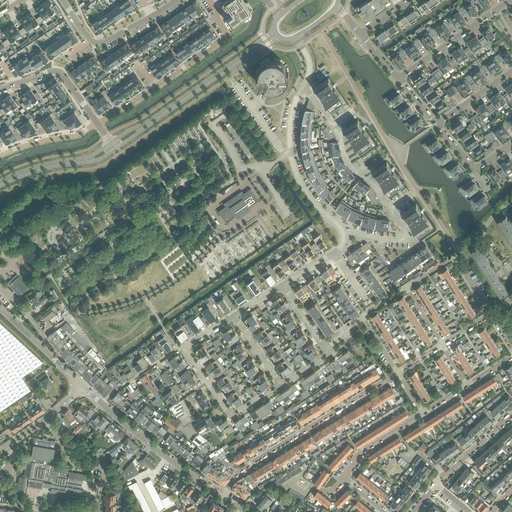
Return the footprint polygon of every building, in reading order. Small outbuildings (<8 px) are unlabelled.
[(48,0),(47,0),(41,4),(50,16),(49,15),(54,12),(55,13),(56,12),(59,10),(55,5),(52,7),(49,4),(51,3),(48,0)] [(123,0),(121,0),(118,2),(126,13),(130,10),(123,0)] [(129,0),(123,0),(130,10),(135,7),(129,0)] [(196,0),(191,4),(192,4),(198,14),(203,11),(196,0)] [(225,0),(221,4),(225,10),(228,9),(232,14),(228,16),(228,17),(232,23),(233,23),(251,10),(243,0),(225,0)] [(367,0),(356,8),(365,21),(391,2),(389,0),(367,0)] [(428,0),(426,2),(431,10),(436,6),(435,3),(438,1),(437,0),(428,0)] [(426,13),(431,10),(426,2),(425,1),(420,4),(421,5),(417,7),(421,13),(425,11),(426,13)] [(118,2),(114,5),(121,16),(125,13),(126,14),(126,13),(118,2)] [(465,4),(460,8),(464,13),(467,11),(470,15),(472,14),(472,15),(477,11),(476,11),(477,10),(475,7),(474,8),(471,3),(467,6),(465,4)] [(41,5),(36,8),(41,15),(38,17),(41,22),(50,16),(41,4),(41,5)] [(191,4),(187,7),(194,17),(198,14),(192,4),(191,4)] [(114,5),(109,8),(117,19),(121,16),(114,5)] [(187,7),(183,10),(189,20),(194,17),(187,7)] [(109,8),(105,12),(113,23),(117,19),(109,8)] [(461,15),(464,13),(460,8),(453,13),(461,24),(464,21),(465,20),(461,15)] [(410,12),(405,16),(411,24),(416,20),(414,18),(418,15),(414,9),(410,12)] [(183,10),(178,13),(184,22),(185,23),(189,20),(183,10)] [(30,12),(25,16),(33,28),(41,22),(38,17),(35,19),(30,12)] [(105,12),(100,15),(108,26),(113,23),(105,12)] [(178,13),(174,17),(180,25),(184,22),(178,13)] [(457,26),(461,24),(453,13),(447,17),(445,18),(449,24),(452,21),(456,26),(457,26)] [(100,15),(96,18),(97,20),(104,29),(108,26),(100,15)] [(406,27),(411,24),(405,16),(405,15),(400,18),(400,19),(397,22),(401,27),(404,25),(406,27)] [(25,16),(20,20),(24,26),(21,28),(25,34),(33,28),(25,16)] [(174,17),(170,20),(175,28),(176,29),(181,26),(180,25),(174,17)] [(446,26),(449,24),(445,18),(438,23),(446,35),(450,31),(446,26)] [(99,32),(104,29),(97,20),(97,19),(93,23),(94,25),(97,30),(98,30),(99,32)] [(170,20),(165,23),(171,31),(175,28),(170,20)] [(165,22),(160,26),(167,35),(171,32),(171,31),(165,23),(165,22)] [(390,27),(385,30),(390,38),(396,34),(394,32),(398,29),(393,23),(389,26),(390,27)] [(446,35),(438,23),(430,29),(434,34),(437,32),(441,37),(442,36),(442,37),(446,35)] [(9,27),(8,28),(16,38),(21,35),(22,36),(25,34),(21,28),(18,31),(14,24),(9,28),(9,27)] [(153,29),(153,30),(159,38),(164,35),(158,26),(153,29)] [(204,30),(205,31),(211,39),(215,36),(209,27),(204,30)] [(8,28),(3,31),(8,38),(5,40),(8,45),(11,43),(11,42),(16,38),(8,28)] [(485,37),(482,39),(486,45),(491,41),(490,39),(494,36),(491,31),(490,28),(489,28),(488,28),(483,31),(484,31),(482,33),(485,37)] [(69,29),(64,32),(71,43),(76,39),(69,29)] [(386,41),(390,38),(385,30),(384,29),(379,33),(380,33),(377,36),(381,41),(384,39),(386,41)] [(431,36),(434,34),(430,29),(423,34),(431,45),(434,42),(435,41),(431,36)] [(159,38),(153,30),(149,33),(155,41),(159,38)] [(201,34),(207,42),(211,39),(205,31),(201,34)] [(64,33),(60,36),(67,45),(71,42),(71,43),(64,32),(64,33)] [(149,33),(145,36),(151,45),(156,42),(155,41),(149,33)] [(201,34),(201,33),(196,36),(197,37),(203,45),(207,42),(201,34)] [(426,48),(431,45),(423,34),(415,39),(419,45),(422,42),(426,48)] [(55,38),(62,48),(67,45),(60,36),(61,37),(57,40),(55,38)] [(140,39),(147,48),(151,45),(145,36),(140,39)] [(475,36),(471,39),(479,50),(486,45),(482,39),(479,41),(476,36),(475,37),(475,36)] [(197,37),(193,40),(198,48),(203,45),(197,37)] [(51,41),(58,52),(62,48),(55,38),(51,41)] [(0,50),(8,45),(5,40),(2,42),(0,39),(0,50)] [(147,49),(147,48),(140,39),(136,42),(142,51),(143,52),(147,49)] [(416,47),(419,45),(415,39),(408,44),(416,55),(419,53),(419,52),(420,51),(416,47)] [(470,47),(467,50),(471,55),(479,50),(471,39),(467,41),(468,42),(467,43),(470,47)] [(193,40),(189,43),(194,51),(198,48),(193,40)] [(47,45),(54,55),(54,54),(58,52),(51,41),(52,43),(48,45),(47,45)] [(183,44),(184,45),(190,54),(194,51),(189,43),(187,41),(183,44)] [(138,55),(142,51),(136,42),(135,42),(131,45),(138,55)] [(122,46),(122,47),(128,55),(133,52),(127,43),(122,46)] [(412,58),(416,55),(408,44),(401,50),(404,55),(407,53),(411,58),(412,57),(412,58)] [(49,58),(54,55),(47,45),(43,49),(49,58)] [(184,45),(180,48),(186,57),(190,54),(184,45)] [(460,46),(456,49),(464,60),(471,55),(467,50),(464,52),(460,46)] [(118,50),(125,59),(129,56),(128,55),(122,47),(118,50)] [(186,57),(180,48),(175,51),(181,60),(186,57)] [(455,58),(452,60),(456,66),(464,60),(456,49),(452,52),(453,52),(452,53),(455,58)] [(41,50),(36,53),(43,63),(47,59),(41,50)] [(121,62),(125,59),(118,50),(114,52),(121,62)] [(401,57),(404,55),(401,50),(396,53),(397,55),(393,58),(396,63),(395,63),(397,66),(398,66),(399,66),(403,63),(405,62),(401,57)] [(501,51),(496,55),(500,60),(503,58),(506,63),(508,61),(508,62),(511,59),(511,55),(511,54),(510,55),(507,50),(503,53),(501,51)] [(168,56),(174,65),(175,65),(180,62),(172,51),(167,54),(168,56)] [(110,55),(116,65),(121,62),(114,52),(110,55)] [(36,54),(32,56),(38,65),(42,63),(43,63),(36,53),(36,54)] [(112,68),(116,65),(110,55),(106,58),(111,67),(112,68)] [(495,59),(490,62),(497,71),(500,69),(500,68),(501,67),(497,62),(500,60),(496,55),(493,57),(495,59)] [(26,56),(21,59),(28,68),(32,65),(28,59),(26,56)] [(32,56),(28,59),(32,65),(34,68),(38,65),(32,56)] [(92,56),(87,60),(93,69),(97,67),(97,66),(99,65),(92,56)] [(170,68),(174,65),(168,56),(164,58),(170,68)] [(261,66),(258,64),(257,66),(256,68),(259,68),(258,71),(258,74),(258,77),(259,80),(257,81),(258,83),(259,85),(261,83),(263,85),(257,96),(263,85),(264,86),(264,84),(268,87),(268,88),(271,89),(274,89),(274,91),(272,91),(269,91),(266,90),(262,99),(266,91),(268,91),(270,92),(272,92),(275,92),(274,89),(277,88),(280,87),(282,85),(284,83),(287,84),(288,83),(289,81),(286,80),(287,77),(287,74),(287,71),(286,68),(288,67),(287,65),(286,64),(284,65),(282,63),(279,61),(277,60),(274,60),(274,57),(272,57),(270,57),(271,60),(268,61),(265,62),(263,64),(261,66)] [(441,59),(441,60),(449,71),(456,66),(452,60),(449,62),(446,57),(445,58),(445,57),(441,59)] [(111,67),(106,58),(105,58),(101,61),(107,70),(111,67)] [(160,62),(166,71),(170,68),(164,58),(160,61),(160,62)] [(17,62),(24,71),(28,68),(21,59),(17,62)] [(93,69),(87,60),(81,64),(87,73),(88,73),(91,70),(93,69)] [(440,69),(437,71),(441,76),(449,71),(441,60),(436,63),(440,69)] [(489,60),(481,65),(485,71),(488,69),(492,74),(493,73),(493,74),(497,71),(490,62),(489,60)] [(17,62),(12,65),(19,74),(24,71),(17,62)] [(156,65),(162,74),(166,71),(160,62),(156,65)] [(81,64),(76,67),(82,77),(86,74),(87,73),(81,64)] [(162,74),(156,65),(151,68),(158,77),(162,74)] [(482,73),(485,71),(481,65),(474,70),(482,82),(486,78),(482,73)] [(82,77),(76,67),(70,71),(73,76),(72,77),(75,80),(76,80),(78,83),(82,80),(81,80),(83,78),(82,77)] [(482,82),(474,70),(466,76),(470,81),(473,79),(477,84),(478,83),(478,84),(481,82),(482,82)] [(416,77),(416,76),(413,78),(414,79),(413,79),(416,84),(418,86),(423,83),(425,81),(424,79),(424,78),(423,76),(425,75),(423,72),(421,73),(416,77)] [(137,76),(132,79),(138,87),(138,88),(143,85),(137,76)] [(467,83),(470,81),(466,76),(459,81),(460,83),(467,92),(470,90),(470,89),(471,88),(467,83)] [(48,81),(45,84),(48,88),(57,82),(54,77),(51,79),(50,78),(47,80),(48,81)] [(332,113),(342,106),(346,103),(328,78),(315,88),(319,95),(321,94),(322,96),(321,97),(332,113)] [(132,79),(128,82),(133,91),(138,87),(132,79)] [(127,81),(122,84),(129,94),(133,91),(128,82),(127,81)] [(433,89),(431,87),(432,87),(430,84),(432,83),(431,82),(430,81),(428,82),(427,83),(424,85),(420,88),(423,93),(424,92),(425,94),(433,89)] [(48,88),(47,89),(51,94),(52,93),(61,87),(57,82),(58,82),(57,82),(48,88)] [(122,83),(117,86),(125,97),(129,94),(122,84),(122,83)] [(462,95),(467,92),(460,83),(456,86),(455,84),(451,86),(455,92),(458,90),(462,95)] [(117,86),(113,89),(120,100),(125,97),(117,86)] [(61,87),(52,93),(55,98),(64,91),(61,87)] [(30,89),(25,92),(32,103),(40,97),(36,92),(33,94),(30,89)] [(113,89),(108,93),(116,103),(121,100),(120,100),(113,89)] [(435,90),(427,96),(430,101),(431,101),(432,103),(440,98),(438,95),(439,95),(437,93),(439,92),(437,89),(435,90)] [(103,95),(98,99),(104,108),(105,109),(108,106),(110,104),(108,101),(111,99),(104,90),(101,92),(103,95)] [(64,91),(55,98),(58,102),(67,96),(64,91)] [(499,91),(494,95),(501,104),(505,101),(506,103),(507,102),(509,101),(506,95),(503,97),(499,91)] [(25,93),(20,96),(23,101),(20,103),(24,109),(32,103),(25,92),(24,93),(25,93)] [(386,98),(385,99),(389,105),(393,103),(394,104),(401,99),(402,99),(400,96),(398,94),(397,95),(395,92),(394,92),(386,98)] [(9,95),(4,98),(12,110),(17,106),(17,105),(20,103),(16,98),(13,100),(9,95)] [(494,104),(491,106),(494,111),(502,106),(501,104),(494,95),(491,97),(491,98),(490,99),(494,104)] [(67,96),(57,103),(60,108),(71,101),(67,96)] [(449,104),(445,97),(435,104),(436,106),(436,107),(439,112),(440,111),(440,112),(443,110),(443,109),(447,106),(449,104)] [(4,99),(0,101),(0,103),(3,107),(0,108),(0,109),(3,115),(11,109),(4,98),(4,99)] [(104,108),(98,99),(92,103),(93,104),(92,105),(95,109),(96,108),(99,113),(102,110),(104,108)] [(305,108),(304,116),(312,117),(314,118),(315,111),(313,111),(315,107),(309,99),(306,108),(305,108)] [(491,113),(494,111),(491,106),(488,108),(484,103),(483,103),(479,105),(487,116),(486,114),(490,111),(491,113)] [(401,119),(413,111),(411,108),(410,108),(409,106),(407,107),(405,104),(395,111),(401,119)] [(479,114),(476,116),(479,122),(480,121),(483,119),(487,116),(479,105),(475,108),(479,114)] [(74,112),(69,116),(75,125),(80,121),(77,116),(80,114),(76,109),(74,110),(73,111),(74,112)] [(52,112),(44,117),(51,128),(56,124),(53,119),(56,117),(52,112)] [(68,115),(60,120),(63,126),(67,123),(70,128),(75,125),(69,116),(68,115)] [(302,122),(302,123),(310,124),(312,124),(314,118),(312,117),(304,116),(302,122)] [(417,119),(415,116),(405,123),(411,131),(423,123),(421,120),(421,121),(419,118),(417,119)] [(28,120),(23,123),(30,133),(35,129),(31,124),(35,122),(31,117),(28,119),(28,120)] [(44,117),(36,123),(39,128),(42,126),(46,131),(51,128),(44,117)] [(466,124),(463,120),(461,118),(459,119),(457,120),(454,122),(451,123),(452,124),(451,125),(454,130),(455,129),(456,131),(464,126),(463,126),(466,124)] [(358,120),(351,125),(344,130),(349,136),(350,136),(351,138),(350,139),(361,155),(375,145),(358,120)] [(506,129),(508,127),(505,121),(497,126),(498,128),(505,138),(505,137),(509,135),(508,134),(509,134),(506,129)] [(7,124),(2,128),(3,129),(10,139),(15,135),(11,130),(14,128),(11,123),(8,125),(7,124)] [(18,126),(14,128),(18,133),(21,131),(25,136),(30,133),(23,123),(23,124),(18,127),(18,126)] [(322,130),(330,141),(330,142),(338,141),(327,126),(322,130)] [(471,135),(469,132),(470,132),(468,130),(470,129),(468,126),(466,127),(458,133),(461,138),(462,138),(463,140),(471,135)] [(493,129),(490,132),(494,138),(497,136),(500,141),(505,138),(498,128),(494,131),(493,131),(494,130),(493,129)] [(3,129),(0,131),(0,138),(1,138),(5,143),(10,139),(3,129)] [(474,136),(465,142),(468,147),(469,146),(470,148),(478,143),(476,141),(477,141),(475,138),(477,137),(476,135),(474,136)] [(429,153),(441,144),(439,141),(438,142),(437,139),(435,140),(433,137),(423,144),(429,153)] [(330,150),(332,149),(331,149),(339,147),(338,141),(330,142),(330,141),(328,142),(330,150)] [(480,145),(473,150),(474,152),(477,157),(478,156),(479,157),(481,155),(483,153),(485,155),(494,149),(491,146),(487,149),(486,147),(484,149),(482,146),(482,147),(480,145)] [(332,149),(333,156),(341,154),(339,147),(331,149),(332,149)] [(310,150),(303,151),(303,152),(304,158),(312,156),(314,156),(312,149),(310,150)] [(443,150),(433,156),(438,163),(441,160),(442,162),(450,157),(451,156),(450,155),(449,154),(448,154),(447,152),(445,153),(443,149),(443,150)] [(331,157),(334,164),(343,160),(341,154),(333,156),(331,157)] [(312,156),(304,158),(306,165),(316,162),(314,156),(312,156)] [(338,171),(340,170),(346,166),(343,160),(334,164),(338,171)] [(505,177),(511,172),(511,171),(505,161),(501,163),(501,164),(500,165),(504,170),(501,172),(505,177)] [(316,162),(306,165),(306,166),(309,172),(316,169),(318,168),(316,162)] [(391,196),(400,190),(404,187),(387,162),(373,171),(378,178),(379,177),(380,179),(379,180),(391,196)] [(456,165),(453,162),(443,169),(449,177),(461,168),(459,166),(457,164),(456,165)] [(340,171),(344,175),(344,176),(350,171),(346,166),(340,170),(340,171)] [(316,169),(309,172),(312,178),(312,179),(321,174),(318,168),(316,169)] [(500,181),(505,177),(501,172),(498,174),(495,169),(493,170),(488,173),(489,174),(488,174),(490,177),(491,177),(494,182),(498,179),(500,181)] [(355,176),(350,171),(344,176),(344,175),(342,177),(348,183),(355,176)] [(321,174),(312,179),(314,182),(316,185),(320,182),(322,181),(324,179),(321,174)] [(320,182),(316,185),(319,190),(320,191),(326,186),(328,185),(326,182),(324,179),(322,181),(320,182)] [(352,187),(359,191),(360,189),(364,183),(358,179),(352,187)] [(39,190),(49,183),(46,180),(37,187),(39,190)] [(470,181),(468,182),(460,188),(465,196),(478,188),(476,185),(475,186),(474,183),(472,184),(470,181)] [(370,186),(364,183),(360,189),(359,191),(365,195),(366,194),(370,186)] [(326,186),(320,191),(320,192),(324,197),(330,191),(332,190),(331,189),(329,190),(326,187),(326,186)] [(380,201),(370,186),(366,194),(365,195),(366,194),(374,205),(380,201)] [(218,211),(226,223),(234,217),(233,216),(235,215),(237,218),(250,209),(248,206),(250,204),(251,205),(259,200),(251,188),(243,194),(241,196),(240,194),(235,197),(232,200),(231,199),(227,203),(228,205),(226,206),(218,211)] [(330,191),(324,197),(329,202),(336,195),(332,190),(330,191)] [(482,196),(480,193),(470,200),(476,209),(488,200),(486,197),(485,198),(484,195),(482,196)] [(336,208),(342,212),(347,204),(342,200),(336,208)] [(347,215),(348,216),(353,207),(347,204),(342,212),(347,215)] [(402,213),(407,219),(407,220),(408,219),(410,221),(408,222),(420,238),(434,229),(416,204),(402,213)] [(359,210),(353,207),(348,216),(354,219),(358,212),(359,210)] [(385,212),(384,213),(389,220),(393,220),(387,211),(385,212)] [(364,215),(358,212),(354,219),(360,222),(361,222),(364,215)] [(364,213),(364,215),(361,222),(362,222),(368,224),(370,214),(364,213)] [(377,216),(370,214),(368,224),(374,226),(375,226),(376,218),(377,216)] [(497,221),(503,230),(511,225),(505,216),(497,221)] [(375,226),(382,227),(383,219),(376,218),(375,226)] [(389,220),(383,219),(382,227),(388,228),(389,228),(399,228),(393,220),(389,220)] [(511,226),(511,225),(503,230),(508,238),(511,234),(511,226)] [(308,226),(300,231),(301,232),(303,235),(310,230),(308,226)] [(316,241),(310,245),(310,246),(314,251),(320,247),(321,248),(323,247),(323,246),(325,244),(326,245),(327,244),(326,243),(322,237),(320,235),(319,234),(314,238),(316,241)] [(305,249),(299,254),(302,259),(308,255),(310,256),(312,255),(311,254),(314,252),(314,253),(316,253),(314,251),(310,246),(310,245),(308,242),(302,246),(305,249)] [(356,247),(355,247),(363,258),(368,254),(366,251),(370,247),(366,242),(362,245),(361,244),(359,245),(359,246),(357,248),(356,247)] [(426,245),(421,248),(428,259),(433,255),(426,245)] [(471,251),(476,259),(485,253),(482,250),(479,246),(471,251)] [(357,262),(363,258),(355,247),(354,248),(355,249),(353,251),(352,250),(350,251),(351,253),(347,256),(350,261),(355,258),(357,262)] [(428,259),(421,248),(417,252),(423,260),(427,258),(428,259)] [(417,252),(412,255),(418,263),(423,260),(417,252)] [(487,257),(485,253),(476,259),(480,266),(489,261),(486,257),(487,257)] [(284,258),(287,262),(291,267),(292,269),(293,268),(292,267),(295,265),(295,266),(297,265),(296,263),(302,259),(299,254),(293,258),(290,254),(284,258)] [(412,255),(408,258),(414,266),(418,263),(412,255)] [(415,268),(414,266),(408,258),(404,261),(410,271),(415,268)] [(406,274),(410,271),(404,261),(399,264),(405,272),(405,273),(406,274)] [(492,265),(489,261),(480,266),(485,274),(494,268),(492,265)] [(285,271),(291,267),(287,262),(281,266),(279,262),(273,266),(279,275),(279,276),(280,277),(282,276),(281,275),(283,273),(284,274),(286,273),(285,271)] [(261,274),(268,285),(270,283),(271,283),(275,280),(274,279),(277,276),(269,264),(265,266),(268,270),(261,274)] [(362,271),(365,275),(374,268),(371,264),(362,271)] [(401,275),(405,273),(405,272),(399,264),(395,267),(401,275)] [(321,273),(328,282),(333,278),(331,274),(335,271),(332,266),(327,269),(326,267),(324,269),(324,270),(322,272),(321,270),(320,271),(321,273)] [(402,277),(401,275),(395,267),(390,270),(397,280),(402,277)] [(365,275),(368,280),(377,273),(374,268),(365,275)] [(496,272),(494,268),(485,274),(490,281),(498,276),(495,272),(496,272)] [(440,273),(444,278),(450,275),(446,269),(440,273)] [(368,280),(371,284),(380,277),(377,273),(368,280)] [(28,287),(16,274),(10,280),(7,283),(19,296),(28,287)] [(257,289),(263,285),(256,275),(252,278),(253,279),(246,284),(253,294),(258,291),(257,289)] [(308,282),(315,291),(320,287),(318,283),(322,280),(319,275),(314,278),(313,276),(311,278),(311,279),(309,281),(308,279),(307,280),(308,282)] [(444,278),(448,284),(453,280),(450,275),(444,278)] [(501,280),(498,276),(490,281),(494,288),(503,283),(501,280)] [(384,282),(380,277),(371,284),(374,288),(382,283),(384,282)] [(233,283),(238,290),(232,294),(233,295),(231,296),(233,299),(235,297),(239,303),(246,298),(245,297),(248,295),(243,287),(241,284),(238,280),(237,281),(233,283)] [(385,287),(382,283),(374,288),(377,293),(385,287)] [(505,287),(503,283),(494,288),(499,296),(507,291),(505,287)] [(296,291),(302,300),(308,296),(305,292),(309,289),(306,284),(301,287),(300,285),(298,287),(298,288),(296,290),(295,288),(294,289),(295,291),(296,291)] [(450,288),(453,293),(459,289),(456,285),(450,288)] [(334,297),(336,296),(335,296),(344,290),(340,286),(338,287),(336,289),(331,292),(334,297)] [(386,286),(385,287),(377,293),(380,298),(390,291),(386,286)] [(414,289),(418,295),(423,291),(420,286),(414,289)] [(453,293),(457,298),(462,295),(459,289),(453,293)] [(336,296),(338,300),(339,300),(347,295),(344,290),(335,296),(336,296)] [(418,295),(421,300),(426,296),(423,291),(418,295)] [(38,292),(37,293),(36,292),(28,298),(35,308),(43,302),(46,300),(47,297),(46,296),(43,295),(40,292),(38,292)] [(224,295),(218,301),(217,302),(224,313),(229,309),(228,308),(233,304),(226,294),(224,295)] [(337,301),(340,306),(350,299),(347,295),(339,300),(338,300),(337,301)] [(457,298),(460,303),(465,300),(462,295),(457,298)] [(276,306),(276,307),(284,301),(282,298),(281,298),(280,296),(277,298),(276,296),(277,296),(276,296),(269,300),(270,300),(271,300),(273,303),(272,304),(274,307),(276,306)] [(421,300),(424,305),(430,301),(426,296),(421,300)] [(400,305),(400,306),(406,302),(403,297),(397,300),(400,305)] [(344,310),(345,309),(353,303),(350,299),(340,306),(344,310)] [(460,303),(463,308),(469,305),(465,300),(460,303)] [(209,307),(202,312),(209,322),(216,317),(215,316),(218,314),(212,304),(210,301),(206,304),(209,307)] [(288,306),(284,301),(276,307),(279,311),(275,314),(277,317),(282,314),(283,313),(281,311),(288,306)] [(424,305),(427,310),(433,306),(430,301),(424,305)] [(308,308),(311,313),(319,307),(320,307),(321,307),(317,302),(308,308)] [(402,308),(404,311),(409,307),(406,302),(400,306),(402,308)] [(345,309),(348,314),(356,308),(353,303),(345,309)] [(433,306),(427,310),(430,315),(436,311),(439,309),(436,305),(433,306)] [(463,308),(466,313),(472,310),(469,305),(463,308)] [(54,306),(51,308),(42,316),(47,322),(50,320),(52,322),(58,318),(56,315),(55,314),(58,311),(56,309),(54,306)] [(311,313),(314,317),(322,312),(320,307),(319,307),(311,313)] [(404,311),(407,316),(412,312),(409,307),(404,311)] [(359,313),(356,308),(348,314),(351,318),(359,313)] [(475,315),(472,310),(466,313),(470,318),(475,315)] [(245,322),(248,325),(256,319),(251,312),(252,311),(245,315),(245,316),(246,315),(247,317),(245,319),(246,321),(245,322)] [(284,316),(282,314),(277,317),(276,318),(278,321),(280,320),(283,324),(286,323),(286,322),(294,316),(291,311),(284,316)] [(430,315),(434,320),(439,316),(436,311),(430,315)] [(314,317),(317,322),(326,316),(322,312),(314,317)] [(407,316),(410,321),(416,317),(412,312),(407,316)] [(371,317),(374,322),(380,319),(377,313),(371,317)] [(193,319),(188,323),(194,332),(199,328),(198,327),(203,323),(197,314),(194,316),(195,318),(193,319)] [(285,330),(287,333),(293,329),(291,327),(297,322),(296,320),(294,316),(286,322),(286,323),(289,327),(285,330)] [(317,322),(320,326),(329,321),(329,320),(326,316),(317,322)] [(434,320),(437,325),(442,321),(439,316),(434,320)] [(410,321),(413,326),(419,322),(416,317),(410,321)] [(177,320),(181,326),(175,330),(174,331),(177,335),(178,334),(182,339),(186,336),(185,335),(190,331),(180,318),(177,320)] [(260,328),(261,327),(266,324),(264,321),(259,324),(256,319),(248,325),(251,330),(258,325),(260,328)] [(330,319),(329,320),(329,321),(320,326),(323,331),(333,324),(330,319)] [(381,321),(380,319),(374,322),(378,327),(383,324),(386,322),(384,319),(381,321)] [(444,324),(442,321),(437,325),(440,330),(446,326),(448,325),(446,323),(444,324)] [(0,409),(30,390),(21,377),(42,362),(0,322),(0,409)] [(67,322),(64,326),(67,329),(70,333),(71,333),(74,330),(74,329),(71,326),(69,324),(67,322)] [(413,326),(416,331),(422,327),(419,322),(413,326)] [(255,334),(259,339),(267,334),(267,333),(264,329),(269,326),(267,323),(266,324),(261,327),(262,330),(255,334)] [(336,329),(333,324),(323,331),(327,335),(336,329)] [(378,327),(381,332),(386,329),(383,324),(378,327)] [(449,331),(446,326),(440,330),(443,335),(449,331)] [(222,331),(227,338),(235,332),(233,329),(232,329),(231,327),(228,329),(227,327),(220,331),(220,332),(222,331)] [(294,340),(296,338),(305,332),(301,327),(294,332),(293,329),(287,333),(289,336),(291,335),(294,340)] [(416,331),(420,336),(425,332),(422,327),(416,331)] [(381,332),(384,337),(389,334),(386,329),(381,332)] [(478,332),(481,337),(487,334),(484,329),(478,332)] [(173,343),(165,330),(161,333),(164,336),(157,340),(165,351),(169,347),(168,346),(173,343)] [(56,331),(47,336),(51,341),(59,335),(56,331)] [(239,337),(235,332),(227,338),(230,342),(225,346),(228,348),(227,349),(233,345),(234,344),(232,342),(239,337)] [(270,340),(271,342),(277,338),(275,335),(273,337),(270,332),(267,333),(267,334),(259,339),(261,343),(262,342),(264,344),(270,340)] [(307,335),(305,332),(296,338),(294,340),(297,344),(295,346),(297,349),(298,348),(303,344),(302,342),(308,338),(306,336),(307,335)] [(420,336),(423,341),(428,337),(425,332),(420,336)] [(59,335),(51,341),(54,345),(63,339),(62,338),(64,337),(62,333),(61,334),(59,335)] [(384,337),(387,342),(393,339),(389,334),(384,337)] [(481,337),(485,343),(490,339),(487,334),(481,337)] [(63,339),(54,345),(57,349),(66,343),(67,342),(66,341),(67,340),(64,337),(62,338),(63,339)] [(395,337),(393,339),(387,342),(390,347),(396,344),(398,342),(395,337)] [(432,342),(428,337),(423,341),(426,346),(432,342)] [(266,350),(270,355),(278,349),(281,347),(277,343),(279,341),(277,338),(271,342),(273,345),(266,350)] [(485,343),(488,347),(493,344),(490,339),(485,343)] [(305,348),(308,352),(316,346),(313,341),(306,346),(304,344),(303,344),(298,348),(300,351),(305,348)] [(196,353),(199,356),(207,350),(202,343),(203,342),(196,347),(197,347),(198,349),(196,350),(197,352),(196,353)] [(66,343),(57,349),(61,354),(67,349),(68,348),(69,347),(66,343)] [(232,350),(235,355),(245,348),(241,343),(234,347),(233,345),(227,349),(229,352),(232,350)] [(399,349),(396,344),(390,347),(393,353),(399,349)] [(488,347),(491,353),(497,349),(493,344),(488,347)] [(455,354),(461,350),(463,349),(461,347),(459,348),(458,345),(452,349),(455,354)] [(148,356),(151,361),(156,358),(162,355),(156,346),(150,350),(153,353),(148,356)] [(319,350),(316,346),(308,352),(313,360),(311,360),(312,361),(319,356),(318,356),(317,354),(319,352),(318,350),(319,350)] [(280,355),(282,358),(287,354),(288,354),(286,351),(284,352),(281,347),(278,349),(270,355),(272,358),(273,358),(274,360),(280,355)] [(67,349),(61,354),(62,355),(64,358),(71,353),(72,352),(68,348),(67,349)] [(247,351),(245,348),(235,355),(234,355),(237,360),(235,361),(236,362),(237,364),(243,360),(242,358),(248,354),(246,352),(247,351)] [(401,348),(399,349),(393,353),(397,358),(405,353),(401,348)] [(85,354),(91,360),(96,355),(97,354),(91,349),(88,352),(85,354)] [(207,350),(199,356),(202,361),(209,356),(211,359),(217,355),(215,352),(213,353),(210,349),(207,350)] [(500,354),(497,349),(491,353),(494,358),(500,354)] [(348,362),(353,359),(348,350),(344,353),(338,358),(341,362),(346,359),(348,362)] [(455,354),(458,359),(464,355),(461,350),(455,354)] [(71,353),(64,358),(66,360),(68,362),(76,355),(72,351),(72,352),(71,353)] [(406,352),(405,353),(397,358),(400,363),(409,357),(406,352)] [(168,362),(172,367),(183,359),(180,355),(179,356),(178,354),(172,358),(170,356),(164,360),(166,363),(168,362)] [(206,366),(210,370),(218,365),(218,364),(221,363),(218,358),(220,357),(218,354),(217,355),(212,358),(213,361),(206,366)] [(280,371),(284,368),(291,363),(287,358),(289,357),(287,354),(282,358),(281,358),(283,361),(276,366),(280,371)] [(68,363),(72,367),(80,359),(76,355),(68,362),(68,363)] [(100,359),(96,355),(91,360),(92,361),(93,362),(96,364),(98,362),(97,361),(100,359)] [(466,358),(464,355),(458,359),(462,364),(467,360),(469,359),(467,357),(466,358)] [(139,363),(134,366),(138,371),(142,367),(143,368),(148,364),(142,356),(137,360),(139,363)] [(435,360),(438,365),(444,361),(440,356),(435,360)] [(245,363),(243,360),(237,364),(240,367),(242,366),(245,370),(256,363),(252,358),(245,363)] [(337,372),(342,368),(335,358),(331,361),(332,362),(326,366),(329,371),(333,367),(337,372)] [(73,368),(76,371),(84,363),(80,359),(72,367),(73,368)] [(173,372),(175,375),(181,371),(179,369),(186,364),(183,359),(172,367),(175,371),(173,372)] [(469,363),(467,360),(462,364),(465,369),(470,365),(472,364),(471,362),(469,363)] [(438,365),(441,370),(447,367),(444,361),(438,365)] [(79,374),(80,375),(87,367),(85,365),(84,363),(76,371),(79,374)] [(221,371),(222,373),(228,369),(226,366),(224,368),(221,363),(218,364),(218,365),(210,370),(212,374),(213,373),(214,375),(221,371)] [(245,382),(249,379),(255,375),(253,372),(258,369),(257,367),(258,366),(256,363),(245,370),(248,375),(242,379),(245,382)] [(296,370),(291,363),(284,368),(280,371),(282,374),(283,373),(284,375),(287,374),(288,375),(287,376),(295,372),(296,370)] [(368,367),(369,367),(375,378),(380,376),(373,364),(368,367)] [(474,371),(470,365),(465,369),(468,374),(474,371)] [(503,370),(507,375),(511,371),(511,365),(503,370)] [(121,375),(124,380),(129,377),(129,378),(134,374),(128,366),(123,369),(125,372),(121,375)] [(89,369),(87,367),(80,375),(81,376),(84,379),(92,370),(91,370),(89,368),(89,369)] [(364,370),(366,372),(371,381),(375,378),(369,367),(364,370)] [(441,370),(444,375),(450,372),(447,367),(441,370)] [(313,372),(310,374),(315,383),(321,379),(319,376),(323,373),(320,368),(314,373),(313,372)] [(179,377),(183,382),(193,374),(191,371),(190,371),(189,369),(183,374),(181,371),(175,375),(177,378),(179,377)] [(217,381),(221,386),(229,380),(232,378),(228,374),(230,372),(228,369),(222,373),(224,376),(217,381)] [(84,379),(88,382),(93,377),(95,374),(92,370),(84,379)] [(140,381),(138,383),(140,385),(142,383),(145,381),(145,382),(150,379),(148,376),(152,374),(151,371),(149,370),(145,373),(140,376),(141,378),(139,380),(140,381)] [(166,385),(173,380),(166,371),(160,375),(166,385)] [(366,372),(362,375),(367,384),(371,381),(366,372)] [(444,375),(447,380),(453,377),(450,372),(444,375)] [(256,379),(259,383),(267,377),(264,373),(257,377),(255,375),(249,379),(251,382),(256,379)] [(408,376),(412,381),(417,378),(414,373),(408,376)] [(51,386),(51,385),(51,384),(52,383),(45,374),(36,380),(40,385),(42,383),(45,388),(48,385),(49,386),(50,386),(51,386)] [(88,382),(92,386),(99,377),(95,374),(93,377),(88,382)] [(197,379),(193,374),(183,382),(186,386),(184,388),(186,391),(192,386),(190,384),(197,379)] [(306,389),(315,383),(310,374),(306,377),(307,377),(300,382),(306,389)] [(356,375),(358,379),(363,386),(367,384),(362,375),(360,376),(358,374),(356,375)] [(352,378),(354,381),(358,389),(363,386),(358,379),(356,380),(354,376),(352,378)] [(495,376),(488,380),(492,386),(497,383),(498,384),(500,383),(498,381),(497,382),(495,379),(496,378),(495,376)] [(92,386),(96,389),(103,381),(99,377),(92,386)] [(270,381),(267,377),(259,383),(264,391),(262,391),(263,392),(270,387),(269,387),(268,385),(270,383),(269,382),(270,381)] [(456,382),(453,377),(447,380),(451,385),(456,382)] [(231,386),(233,389),(238,385),(239,385),(237,382),(235,383),(232,378),(229,380),(221,386),(223,389),(224,389),(225,391),(231,386)] [(412,381),(415,387),(420,383),(417,378),(412,381)] [(145,381),(142,383),(145,387),(148,385),(154,395),(159,391),(150,379),(145,382),(145,381)] [(348,381),(349,384),(354,391),(358,389),(354,381),(352,382),(350,379),(348,381)] [(495,390),(492,386),(488,380),(483,383),(487,389),(488,391),(492,389),(493,391),(495,390)] [(103,381),(96,389),(100,393),(108,385),(104,381),(103,381)] [(343,382),(343,383),(345,386),(350,394),(354,391),(349,384),(348,385),(345,381),(343,382)] [(339,386),(340,388),(346,397),(350,394),(345,386),(343,383),(339,386)] [(415,387),(418,392),(424,388),(420,383),(415,387)] [(482,392),(487,389),(483,383),(478,386),(482,392)] [(288,388),(285,390),(290,398),(296,395),(293,392),(298,389),(295,384),(289,388),(288,388)] [(112,389),(108,385),(100,393),(104,397),(112,389)] [(227,397),(230,402),(239,396),(242,394),(239,389),(240,388),(238,385),(233,389),(232,389),(234,392),(227,397)] [(478,386),(473,390),(477,395),(482,392),(478,386)] [(390,387),(386,389),(392,398),(394,402),(394,403),(396,405),(401,402),(400,399),(396,401),(394,397),(396,396),(390,387)] [(341,400),(346,397),(340,388),(336,391),(341,400)] [(418,392),(421,397),(427,393),(424,388),(418,392)] [(135,398),(141,394),(137,389),(131,393),(133,396),(135,398)] [(333,394),(331,395),(335,403),(340,400),(333,389),(330,390),(333,394)] [(392,404),(394,403),(394,402),(392,398),(386,389),(382,392),(387,400),(389,398),(392,404)] [(163,396),(167,401),(170,399),(173,403),(178,400),(174,395),(175,395),(171,390),(163,396)] [(285,402),(290,398),(285,390),(281,393),(282,393),(275,398),(279,402),(283,399),(285,402)] [(472,398),(477,395),(473,390),(468,393),(472,398)] [(195,391),(187,396),(190,400),(191,399),(194,403),(197,407),(200,405),(200,406),(199,407),(200,408),(200,409),(201,409),(202,409),(203,410),(211,405),(210,404),(211,403),(210,402),(209,401),(208,401),(202,391),(197,394),(195,391)] [(388,402),(387,400),(382,392),(378,394),(382,402),(383,402),(383,403),(385,402),(386,403),(388,402)] [(112,400),(116,404),(119,400),(122,396),(118,393),(112,400)] [(324,395),(325,397),(326,397),(331,405),(335,403),(331,395),(330,394),(328,395),(327,393),(324,395)] [(430,398),(427,393),(421,397),(425,402),(430,398)] [(466,402),(472,398),(468,393),(463,396),(466,402)] [(383,403),(383,402),(382,402),(378,394),(373,397),(379,406),(381,405),(382,408),(384,407),(385,407),(383,403)] [(122,396),(119,400),(116,404),(120,407),(123,404),(124,403),(124,402),(126,399),(126,398),(123,395),(122,396)] [(244,403),(239,396),(230,402),(233,405),(234,405),(235,406),(238,405),(239,406),(238,407),(246,403),(245,402),(244,403)] [(321,399),(322,401),(322,400),(327,408),(331,405),(326,397),(325,397),(321,399)] [(374,407),(376,406),(378,410),(381,408),(379,406),(373,397),(369,400),(374,407)] [(34,408),(33,408),(38,415),(41,413),(42,414),(45,412),(39,404),(41,403),(38,398),(35,400),(37,403),(35,404),(36,406),(34,408)] [(316,400),(317,402),(323,411),(327,408),(322,400),(322,401),(320,402),(318,398),(316,400)] [(130,403),(126,399),(124,402),(124,403),(123,404),(120,407),(124,411),(130,403)] [(504,399),(499,404),(505,411),(510,406),(504,399)] [(263,404),(260,406),(265,414),(271,411),(268,408),(273,404),(270,400),(263,404)] [(377,412),(374,407),(369,400),(365,402),(370,411),(371,411),(372,410),(374,413),(377,412)] [(459,400),(454,403),(458,409),(463,406),(459,400)] [(180,401),(170,407),(178,418),(184,413),(181,408),(184,406),(180,401)] [(313,405),(318,413),(323,411),(317,402),(315,403),(314,401),(311,402),(313,405)] [(371,411),(370,411),(365,402),(361,405),(368,416),(372,413),(371,411)] [(454,403),(449,407),(453,412),(458,409),(454,403)] [(126,411),(129,413),(135,406),(131,404),(126,411)] [(307,405),(309,408),(314,416),(318,413),(313,405),(311,406),(309,404),(307,405)] [(499,404),(495,408),(501,415),(505,411),(499,404)] [(29,408),(26,410),(33,420),(36,418),(35,417),(38,415),(33,408),(34,408),(31,405),(28,407),(29,408)] [(80,420),(82,417),(83,418),(84,418),(87,420),(94,412),(91,409),(89,411),(81,405),(76,412),(78,414),(76,416),(80,420)] [(135,418),(139,422),(145,413),(146,414),(147,414),(146,413),(146,412),(147,410),(152,414),(153,413),(154,411),(147,405),(144,408),(145,408),(143,410),(142,409),(135,418)] [(368,416),(361,405),(356,408),(361,415),(363,414),(367,421),(370,419),(368,416)] [(139,410),(135,406),(129,413),(133,417),(139,410)] [(260,418),(265,414),(260,406),(256,408),(257,409),(250,413),(254,418),(258,415),(260,418)] [(489,410),(488,408),(487,409),(485,406),(481,410),(486,416),(482,419),(488,426),(493,422),(490,419),(492,418),(487,412),(489,410)] [(303,408),(305,411),(310,419),(314,416),(309,408),(307,410),(305,407),(303,408)] [(449,407),(444,410),(448,416),(453,412),(449,407)] [(357,418),(361,415),(356,408),(352,410),(357,418)] [(496,419),(501,415),(495,408),(490,412),(496,419)] [(299,410),(299,411),(300,413),(305,421),(310,419),(305,411),(303,412),(301,409),(299,410)] [(62,418),(65,422),(68,426),(71,425),(70,424),(75,420),(68,410),(67,410),(66,410),(64,411),(64,412),(63,413),(65,417),(62,418)] [(405,410),(400,413),(404,419),(408,416),(405,410)] [(449,418),(448,416),(444,410),(439,413),(443,419),(444,421),(449,418)] [(300,413),(299,411),(295,414),(301,424),(305,421),(300,413)] [(351,411),(346,414),(352,423),(356,420),(351,411)] [(399,411),(394,415),(399,422),(404,419),(400,413),(399,411)] [(22,414),(19,415),(24,424),(27,422),(28,423),(31,421),(24,412),(22,414)] [(139,422),(143,425),(148,418),(150,416),(147,414),(146,414),(145,413),(139,422)] [(438,422),(443,419),(439,413),(434,416),(438,422)] [(353,424),(352,423),(346,414),(342,417),(347,424),(347,425),(348,426),(350,424),(351,426),(353,424)] [(13,415),(11,416),(12,418),(19,428),(24,424),(19,415),(18,415),(15,417),(13,415)] [(95,429),(97,426),(105,417),(102,415),(100,417),(98,415),(94,420),(92,419),(89,422),(92,425),(92,426),(95,429)] [(392,418),(390,420),(394,425),(399,422),(394,415),(391,416),(392,418)] [(143,425),(147,428),(152,421),(153,419),(150,416),(148,418),(143,425)] [(238,419),(234,422),(240,430),(249,424),(247,421),(248,420),(245,416),(238,420),(238,419)] [(434,416),(429,419),(432,425),(438,422),(434,416)] [(110,422),(105,417),(97,426),(100,429),(98,431),(100,433),(110,422)] [(154,419),(153,419),(152,421),(147,428),(151,431),(157,422),(159,419),(157,417),(155,420),(154,419)] [(164,428),(162,426),(156,433),(161,437),(170,427),(173,430),(175,429),(180,423),(177,419),(176,420),(173,417),(170,421),(167,419),(164,422),(167,424),(164,428)] [(198,432),(209,425),(211,429),(215,426),(210,417),(206,420),(205,418),(194,425),(198,432)] [(342,417),(338,419),(343,427),(345,426),(345,427),(347,425),(347,424),(342,417)] [(9,420),(7,422),(7,423),(8,425),(9,426),(9,425),(13,432),(14,433),(15,432),(16,431),(15,430),(19,428),(12,418),(9,420)] [(225,427),(228,432),(233,429),(229,423),(229,422),(227,418),(219,424),(222,429),(225,427)] [(290,418),(288,419),(294,429),(298,426),(294,418),(292,420),(290,418)] [(156,432),(156,433),(162,426),(162,425),(162,421),(159,419),(157,422),(151,431),(155,434),(156,432)] [(284,422),(285,424),(290,431),(294,429),(288,419),(284,422)] [(338,419),(334,422),(338,430),(340,428),(341,429),(343,428),(343,427),(338,419)] [(429,419),(424,423),(428,428),(432,425),(429,419)] [(482,419),(477,423),(484,430),(488,426),(482,419)] [(390,420),(385,423),(389,429),(394,425),(390,420)] [(106,436),(108,433),(114,426),(111,422),(105,429),(107,431),(103,436),(105,437),(106,436)] [(334,422),(329,424),(334,432),(336,431),(336,432),(339,431),(338,430),(334,422)] [(385,423),(380,426),(384,432),(389,429),(385,423)] [(422,432),(428,428),(424,423),(418,426),(422,432)] [(477,423),(472,428),(479,434),(484,430),(477,423)] [(285,424),(281,427),(285,434),(290,431),(285,424)] [(329,424),(325,427),(330,435),(330,434),(332,434),(332,435),(335,433),(334,432),(329,424)] [(80,425),(72,432),(74,435),(83,428),(80,425)] [(275,427),(276,429),(281,437),(285,434),(281,427),(279,425),(275,427)] [(108,433),(112,436),(118,429),(114,426),(108,433)] [(378,435),(384,432),(380,426),(375,429),(378,435)] [(417,435),(422,432),(418,426),(414,429),(417,435)] [(325,427),(321,430),(326,438),(327,438),(331,436),(330,434),(330,435),(325,427)] [(270,430),(271,430),(276,440),(281,437),(276,429),(275,430),(273,428),(270,430)] [(472,428),(468,432),(474,439),(479,434),(472,428)] [(124,434),(118,429),(112,436),(111,437),(117,442),(118,441),(124,434)] [(375,429),(370,432),(373,438),(378,435),(375,429)] [(412,438),(417,435),(414,429),(409,432),(412,438)] [(271,430),(266,433),(272,442),(276,440),(271,430)] [(321,430),(317,432),(322,441),(324,440),(326,444),(329,442),(326,438),(321,430)] [(323,442),(322,441),(317,432),(312,435),(319,445),(323,442)] [(370,432),(365,436),(368,441),(373,438),(370,432)] [(407,441),(412,438),(409,432),(404,435),(407,441)] [(468,432),(463,436),(469,443),(474,439),(468,432)] [(268,445),(272,442),(266,433),(262,436),(268,445)] [(501,437),(507,444),(508,445),(510,443),(510,441),(509,440),(510,439),(505,433),(501,437)] [(165,441),(169,444),(174,438),(170,435),(165,441)] [(196,436),(193,440),(199,445),(202,441),(196,436)] [(262,436),(257,438),(263,448),(268,445),(262,436)] [(310,436),(306,439),(311,447),(316,445),(310,436)] [(365,436),(360,439),(363,445),(368,441),(365,436)] [(465,447),(469,443),(463,436),(458,440),(457,437),(454,439),(460,446),(462,444),(465,447)] [(16,493),(21,494),(26,495),(27,487),(42,489),(42,487),(51,488),(50,492),(66,495),(67,491),(73,492),(79,493),(82,494),(83,489),(81,488),(83,479),(84,479),(85,475),(77,473),(68,472),(67,472),(68,468),(60,467),(47,464),(48,460),(50,461),(52,461),(55,449),(54,449),(55,441),(51,440),(51,441),(47,440),(47,438),(43,438),(43,440),(39,439),(39,438),(35,437),(34,445),(33,445),(32,451),(31,457),(27,457),(26,461),(24,475),(24,477),(19,476),(16,493)] [(123,449),(125,451),(133,442),(128,437),(123,443),(125,445),(124,446),(126,447),(123,449)] [(399,437),(393,440),(397,446),(402,442),(399,437)] [(501,437),(496,441),(502,448),(507,444),(501,437)] [(169,444),(173,448),(178,441),(174,438),(169,444)] [(253,440),(253,441),(259,451),(259,450),(261,449),(262,450),(263,449),(263,448),(257,438),(255,439),(253,440)] [(307,450),(311,447),(306,439),(302,442),(307,450)] [(358,448),(363,445),(360,439),(355,442),(358,448)] [(193,440),(192,442),(198,447),(201,449),(205,444),(203,442),(202,441),(199,445),(193,440)] [(393,440),(388,443),(392,449),(397,446),(393,440)] [(123,444),(123,443),(121,441),(115,446),(112,448),(106,452),(108,455),(110,454),(112,457),(117,452),(116,451),(123,444)] [(173,448),(177,451),(183,444),(178,441),(173,448)] [(249,443),(250,446),(255,453),(256,452),(257,452),(259,451),(253,441),(249,443)] [(496,441),(492,445),(498,452),(502,448),(496,441)] [(139,446),(133,442),(125,451),(127,452),(129,450),(130,451),(131,450),(133,452),(139,446)] [(304,450),(305,451),(307,450),(302,442),(297,444),(302,451),(304,450)] [(455,442),(449,446),(455,453),(460,449),(455,442)] [(349,443),(344,447),(349,452),(354,447),(349,443)] [(388,443),(383,446),(387,452),(392,449),(388,443)] [(183,444),(177,451),(181,454),(187,447),(183,444)] [(227,444),(216,450),(218,453),(229,446),(227,444)] [(303,453),(302,451),(297,444),(293,447),(298,454),(300,453),(301,454),(303,453)] [(492,445),(487,449),(492,454),(494,456),(498,452),(492,445)] [(246,448),(246,449),(250,456),(252,455),(253,455),(255,454),(255,453),(250,446),(248,447),(248,446),(246,448)] [(383,446),(378,450),(382,455),(387,452),(383,446)] [(449,446),(445,449),(450,457),(455,453),(449,446)] [(181,454),(185,457),(191,450),(187,447),(181,454)] [(298,455),(298,454),(293,447),(289,449),(293,457),(295,455),(296,457),(298,455)] [(344,447),(340,452),(345,456),(349,452),(344,447)] [(194,452),(191,450),(185,457),(189,460),(195,454),(197,453),(200,450),(197,448),(194,452)] [(241,450),(242,451),(246,458),(248,457),(249,457),(250,457),(250,456),(246,449),(244,450),(244,449),(241,450)] [(295,459),(293,457),(289,449),(285,452),(290,461),(290,460),(290,461),(295,459)] [(445,449),(440,453),(445,460),(450,457),(445,449)] [(492,455),(492,454),(487,449),(483,453),(488,458),(490,456),(492,459),(494,457),(492,455)] [(97,458),(104,454),(102,452),(100,454),(98,450),(94,453),(97,458)] [(246,458),(242,451),(241,450),(237,453),(238,454),(242,461),(244,460),(246,459),(246,458)] [(378,450),(373,453),(377,458),(382,455),(378,450)] [(288,462),(290,461),(285,452),(280,455),(285,462),(287,461),(288,462)] [(340,452),(336,456),(341,461),(345,456),(340,452)] [(90,462),(96,458),(92,453),(87,456),(90,462)] [(204,460),(197,453),(195,454),(189,460),(195,466),(200,462),(201,462),(204,460)] [(372,461),(377,458),(373,453),(368,456),(371,460),(372,462),(372,461)] [(438,462),(440,464),(445,460),(440,453),(434,457),(438,462)] [(488,458),(483,453),(478,457),(483,462),(485,460),(487,463),(490,461),(488,458)] [(147,454),(142,459),(140,462),(140,464),(142,466),(143,466),(144,465),(147,468),(149,466),(152,468),(157,463),(147,454)] [(210,458),(197,467),(197,468),(206,473),(212,465),(215,461),(218,457),(216,454),(210,458)] [(242,461),(238,454),(236,455),(235,454),(233,456),(238,463),(239,462),(240,463),(242,462),(242,461)] [(238,463),(233,456),(233,455),(228,458),(233,466),(235,465),(236,465),(237,464),(238,463)] [(283,463),(284,466),(287,465),(285,462),(280,455),(276,457),(280,465),(281,465),(283,463)] [(336,456),(332,461),(337,465),(341,461),(336,456)] [(416,464),(421,458),(418,456),(413,462),(416,464)] [(212,465),(206,473),(210,476),(217,466),(221,461),(220,460),(218,457),(215,461),(212,465)] [(282,466),(281,465),(280,465),(276,457),(271,460),(277,469),(282,466)] [(478,467),(483,462),(478,457),(473,461),(475,464),(473,466),(484,476),(486,475),(478,467)] [(277,469),(271,460),(270,460),(269,461),(269,462),(267,463),(271,470),(273,473),(274,472),(274,471),(277,469)] [(502,464),(508,471),(511,475),(511,474),(511,466),(509,464),(509,465),(511,467),(509,468),(507,466),(505,464),(507,462),(506,460),(502,464)] [(123,472),(122,473),(125,480),(126,480),(130,478),(139,473),(133,461),(123,472)] [(217,466),(210,476),(215,479),(220,472),(221,471),(225,464),(221,461),(217,466)] [(333,470),(337,465),(332,461),(328,465),(333,470)] [(264,465),(263,466),(267,472),(271,470),(267,463),(266,463),(264,464),(264,465)] [(424,463),(420,468),(427,473),(431,468),(424,463)] [(220,472),(215,479),(219,482),(225,474),(225,473),(229,468),(227,467),(227,466),(225,464),(221,471),(220,472)] [(265,474),(267,472),(263,466),(262,465),(260,466),(260,467),(259,468),(264,478),(266,476),(265,474)] [(356,477),(361,481),(365,476),(362,473),(369,466),(367,465),(361,472),(360,472),(356,477)] [(497,468),(502,473),(503,475),(507,480),(511,475),(508,471),(505,473),(499,466),(497,468)] [(467,467),(463,472),(470,477),(474,472),(475,473),(477,471),(472,468),(472,467),(470,469),(467,467)] [(225,474),(219,482),(220,482),(224,485),(234,471),(229,468),(225,473),(225,474)] [(260,480),(264,478),(259,468),(258,468),(256,469),(256,470),(254,471),(259,478),(258,478),(260,480)] [(324,468),(321,473),(326,477),(330,472),(324,468)] [(415,471),(416,472),(423,478),(427,473),(420,468),(418,471),(416,469),(415,471)] [(492,472),(497,477),(503,484),(507,480),(503,475),(502,474),(499,476),(495,470),(492,472)] [(254,480),(258,478),(259,478),(254,471),(253,471),(251,472),(251,473),(250,474),(254,480)] [(416,472),(413,477),(419,482),(423,478),(416,472)] [(463,472),(460,476),(466,482),(470,477),(463,472)] [(321,473),(317,478),(323,482),(326,477),(321,473)] [(168,476),(164,474),(159,480),(163,483),(165,481),(170,486),(169,488),(172,490),(177,483),(179,480),(178,480),(179,478),(178,477),(178,476),(175,474),(174,475),(173,474),(172,475),(170,474),(168,476)] [(488,476),(493,481),(499,487),(503,484),(497,477),(495,479),(490,474),(488,476)] [(236,482),(231,489),(231,490),(236,492),(241,484),(242,482),(245,480),(245,479),(244,476),(238,480),(236,482)] [(361,481),(366,485),(370,479),(365,476),(361,481)] [(460,476),(456,481),(463,486),(466,482),(460,476)] [(413,477),(409,481),(412,484),(416,487),(419,482),(413,477)] [(319,487),(323,482),(317,478),(314,483),(319,487)] [(151,479),(144,482),(149,492),(159,511),(175,502),(172,496),(171,494),(169,495),(161,499),(151,479)] [(181,491),(187,484),(186,483),(186,482),(184,480),(184,481),(181,479),(175,487),(176,488),(175,489),(178,491),(179,489),(181,491)] [(366,485),(370,488),(374,483),(370,479),(366,485)] [(494,491),(499,487),(493,481),(490,483),(486,479),(482,482),(488,489),(491,487),(494,491)] [(241,484),(236,492),(239,494),(240,495),(246,487),(247,486),(250,484),(245,480),(242,482),(241,484)] [(412,484),(409,481),(408,480),(405,484),(406,485),(402,490),(409,495),(413,490),(410,487),(412,484)] [(129,485),(128,485),(130,489),(130,490),(132,489),(144,511),(152,511),(139,485),(136,481),(132,483),(129,485)] [(463,487),(463,486),(456,481),(452,486),(459,491),(461,489),(464,491),(462,494),(465,496),(469,492),(467,490),(466,489),(463,487)] [(259,491),(253,482),(250,483),(254,490),(253,490),(255,493),(259,491)] [(370,488),(375,492),(379,487),(374,483),(370,488)] [(188,485),(182,494),(187,497),(187,498),(189,500),(190,498),(191,497),(189,495),(194,489),(193,488),(194,488),(194,487),(192,486),(191,486),(191,487),(188,485)] [(246,487),(240,495),(244,498),(245,497),(248,494),(250,494),(250,493),(250,492),(250,491),(251,488),(247,486),(246,487)] [(375,492),(379,496),(384,491),(379,487),(375,492)] [(103,495),(103,497),(115,499),(117,499),(118,491),(108,490),(107,493),(106,492),(105,495),(103,495)] [(161,490),(158,494),(161,499),(168,495),(161,490)] [(313,495),(318,499),(322,494),(318,490),(316,493),(314,495),(313,495)] [(347,490),(343,494),(348,499),(350,497),(354,501),(356,499),(351,495),(352,494),(347,490)] [(402,490),(398,494),(405,500),(409,495),(402,490)] [(189,500),(188,501),(194,504),(196,501),(199,502),(199,501),(201,503),(202,500),(201,499),(203,495),(202,495),(202,494),(201,493),(200,493),(197,491),(192,499),(190,498),(189,500)] [(388,495),(384,491),(379,496),(384,500),(388,495)] [(469,499),(474,503),(478,498),(474,494),(475,493),(472,491),(469,495),(471,497),(469,499)] [(270,499),(272,496),(269,493),(267,495),(267,494),(266,495),(265,494),(256,503),(263,510),(272,500),(270,499)] [(318,499),(323,503),(327,498),(322,494),(318,499)] [(343,494),(339,498),(343,503),(348,499),(343,494)] [(398,494),(395,498),(395,499),(401,504),(405,500),(398,494)] [(398,509),(401,504),(395,499),(395,498),(392,496),(386,502),(391,506),(393,505),(398,509)] [(332,502),(327,498),(323,503),(328,507),(328,506),(330,504),(332,502)] [(339,507),(343,503),(339,498),(334,502),(336,505),(338,506),(339,507)] [(474,503),(479,507),(483,502),(478,498),(474,503)] [(354,505),(358,508),(362,503),(358,499),(354,505)] [(483,502),(479,507),(483,511),(489,504),(484,500),(483,502)] [(208,511),(207,511),(213,511),(218,505),(216,504),(216,503),(213,502),(212,502),(210,506),(207,511),(208,511)] [(358,511),(363,511),(367,507),(362,503),(358,508),(357,510),(358,511)] [(501,510),(503,511),(507,511),(511,508),(511,506),(509,503),(501,510)]
